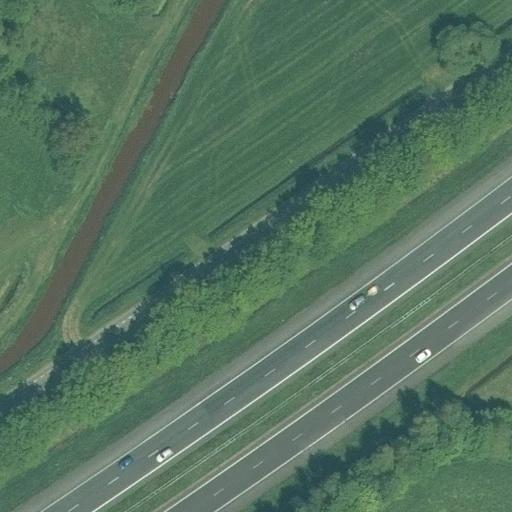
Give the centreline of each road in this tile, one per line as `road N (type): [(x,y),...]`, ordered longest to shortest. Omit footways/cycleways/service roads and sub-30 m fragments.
road 1 (tertiary): [(0,410),(511,55)]
road 2 (motorway): [(511,195),(68,511)]
road 3 (motorway): [(192,511),(511,281)]
road 4 (track): [(0,332),(183,0)]
